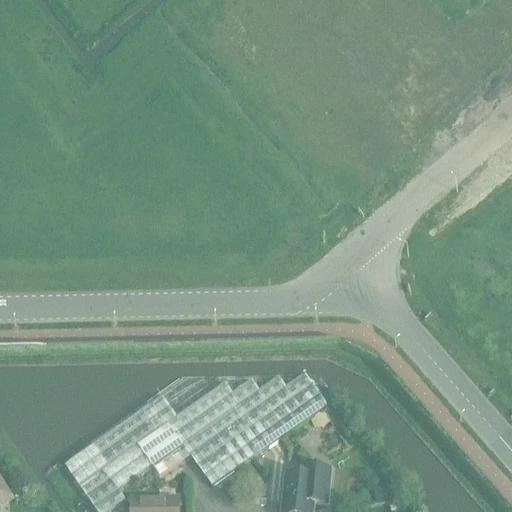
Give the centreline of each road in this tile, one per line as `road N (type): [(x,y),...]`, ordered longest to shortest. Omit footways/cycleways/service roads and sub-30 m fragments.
road 1 (unclassified): [(0,309),(280,302),(319,292),(349,269)]
road 2 (unclassified): [(349,269),(511,456)]
road 3 (unclassified): [(349,269),(511,120)]
